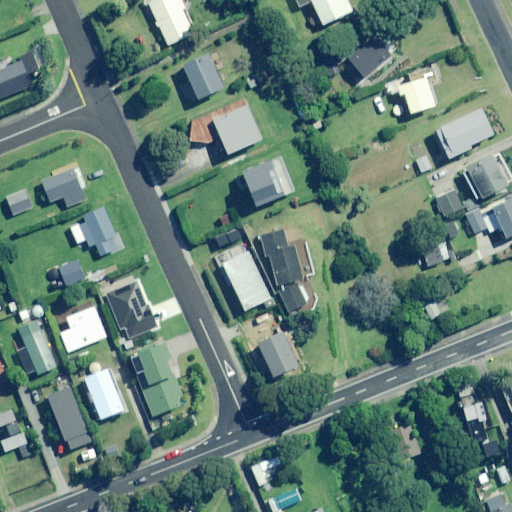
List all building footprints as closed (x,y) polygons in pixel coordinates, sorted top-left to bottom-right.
[(195,34),(178,0),(153,0),(148,3),(169,47),(195,34)] [(353,13),(347,0),(295,0),(300,9),(314,3),(324,26),(353,13)] [(393,57),(378,38),(350,61),(366,80),(393,57)] [(43,70),(36,51),(20,58),(22,63),(0,71),(0,100),(34,86),(30,76),(43,70)] [(333,56),(323,60),(331,77),(341,72),(333,56)] [(225,88),(209,57),(184,69),(199,101),(225,88)] [(317,62),(304,72),(312,82),(325,72),(317,62)] [(444,82),(439,64),(410,73),(411,77),(402,80),(386,84),(390,95),(400,91),(402,97),(406,96),(412,115),(436,107),(430,87),(444,82)] [(494,135),(483,110),(437,132),(450,159),(473,149),(472,146),(494,135)] [(254,144),(239,111),(214,122),(229,155),(254,144)] [(511,184),(511,176),(501,153),(464,172),(478,201),(511,184)] [(433,169),(428,157),(417,162),(422,173),(433,169)] [(296,192),(283,158),(243,174),(257,207),(296,192)] [(87,202),(75,170),(42,181),(50,203),(65,198),(68,208),(87,202)] [(33,209),(26,191),(7,198),(14,216),(33,209)] [(464,209),(456,192),(437,201),(445,218),(464,209)] [(511,236),(511,201),(493,210),(507,239),(511,236)] [(116,235),(105,209),(84,217),(87,224),(81,226),(90,248),(97,245),(102,258),(125,248),(119,234),(116,235)] [(488,229),(479,211),(467,217),(476,235),(488,229)] [(459,236),(455,224),(447,227),(451,239),(459,236)] [(289,249),(283,231),(262,238),(289,313),(306,306),(298,281),(304,279),(293,247),(289,249)] [(234,242),(230,234),(215,241),(219,249),(234,242)] [(452,259),(446,243),(423,250),(429,267),(452,259)] [(272,300),(250,252),(224,265),(246,312),(272,300)] [(87,280),(80,261),(60,269),(68,287),(87,280)] [(150,317),(143,295),(113,306),(121,328),(150,317)] [(443,317),(436,301),(426,306),(433,321),(443,317)] [(108,338),(96,308),(68,319),(73,330),(62,334),(70,353),(108,338)] [(58,367),(38,322),(19,330),(28,350),(19,354),(29,375),(36,372),(38,376),(58,367)] [(300,369),(285,335),(260,347),(275,381),(300,369)] [(185,406),(164,346),(132,358),(152,417),(185,406)] [(0,383),(10,380),(0,358),(0,383)] [(104,373),(104,371),(104,369),(103,367),(101,365),(99,364),(97,363),(95,364),(93,365),(91,366),(90,368),(90,370),(90,372),(91,374),(93,376),(94,377),(85,380),(102,420),(125,411),(109,371),(104,373)] [(511,383),(503,387),(505,393),(511,412),(511,383)] [(92,442),(70,388),(48,398),(70,451),(92,442)] [(476,405),(474,398),(458,403),(460,410),(464,408),(475,444),(488,441),(482,422),(488,420),(483,403),(476,405)] [(19,422),(13,410),(5,414),(10,426),(19,422)] [(422,454),(410,425),(392,432),(405,461),(422,454)] [(511,452),(511,442),(511,440),(485,445),(487,457),(511,452)] [(284,478),(276,458),(253,468),(260,487),(284,478)] [(511,482),(511,478),(508,467),(498,470),(503,485),(511,482)] [(302,502),(297,489),(269,499),(274,511),(283,511),(282,509),(302,502)] [(340,511),(335,499),(327,502),(331,511),(340,511)]
